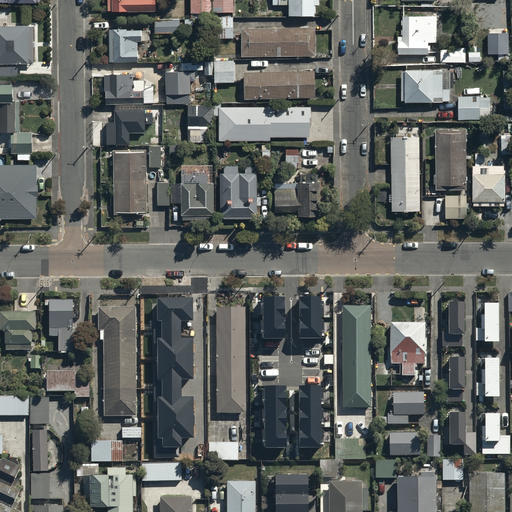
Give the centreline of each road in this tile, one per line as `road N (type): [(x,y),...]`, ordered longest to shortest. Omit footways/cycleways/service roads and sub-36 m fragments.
road 1 (residential): [(74,262),(353,260)]
road 2 (residential): [(74,262),(70,0)]
road 3 (residential): [(353,260),(352,0)]
road 4 (residential): [(353,260),(511,259)]
